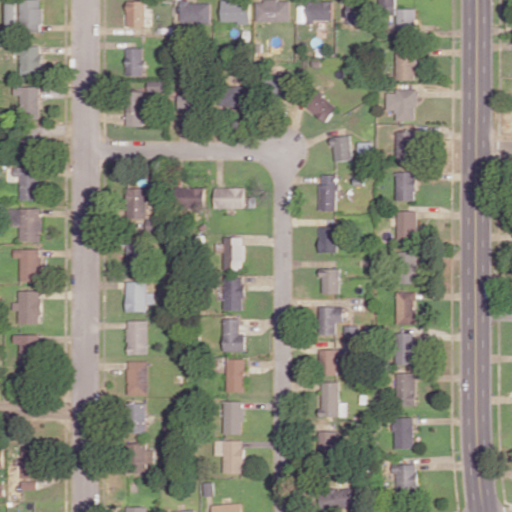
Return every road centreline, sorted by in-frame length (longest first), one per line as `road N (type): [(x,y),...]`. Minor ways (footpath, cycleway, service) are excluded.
road 1 (residential): [(87,151),(258,151),(283,168),(284,511)]
road 2 (tertiary): [(483,511),(477,0)]
road 3 (residential): [(86,0),(85,511)]
